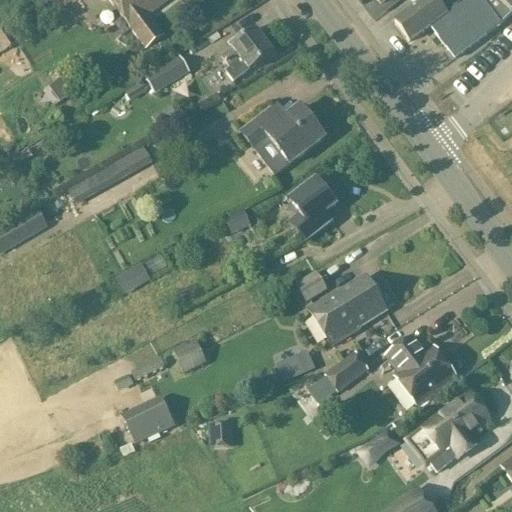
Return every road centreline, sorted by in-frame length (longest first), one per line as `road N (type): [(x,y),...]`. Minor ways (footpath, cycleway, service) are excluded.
road 1 (secondary): [(428,152),(318,0)]
road 2 (secondary): [(511,268),(428,152)]
